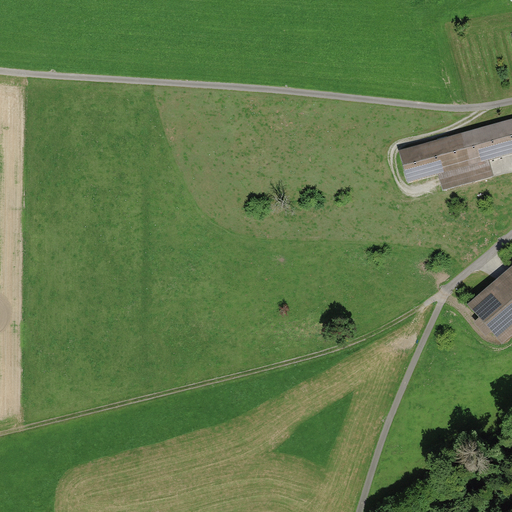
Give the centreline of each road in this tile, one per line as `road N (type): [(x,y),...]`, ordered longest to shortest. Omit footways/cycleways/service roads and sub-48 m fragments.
road 1 (track): [(0,69),(434,106),(511,97)]
road 2 (track): [(445,295),(344,349),(0,435)]
road 3 (track): [(355,511),(432,312),(459,275),(511,231)]
